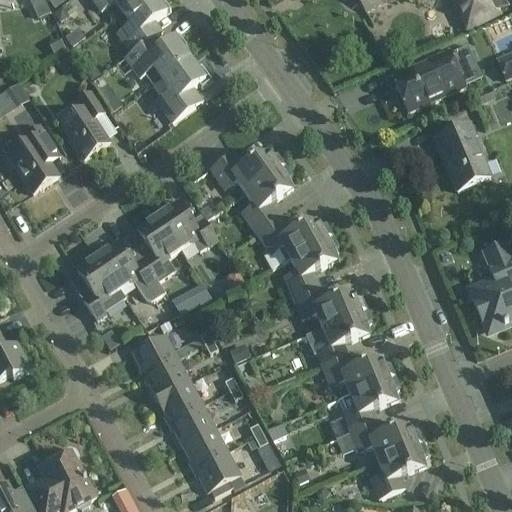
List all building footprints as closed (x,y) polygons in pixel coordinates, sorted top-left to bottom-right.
[(53,20),(43,0),(36,0),(29,4),(38,24),(41,22),(42,25),(53,20)] [(45,0),(54,11),(68,0),(45,0)] [(122,15),(143,0),(90,0),(102,15),(115,5),(122,15)] [(132,57),(155,41),(148,31),(171,14),(163,4),(158,4),(154,0),(143,0),(122,15),(132,28),(118,38),(132,57)] [(283,15),(296,0),(270,0),(269,2),(283,15)] [(391,0),(453,0),(451,1),(467,33),(498,18),(497,15),(509,10),(503,0),(358,0),(366,14),(391,0)] [(511,18),(506,21),(511,34),(511,56),(496,63),(505,86),(511,82),(511,18)] [(163,85),(191,64),(185,55),(187,50),(179,40),(156,56),(149,47),(156,42),(155,41),(132,57),(126,62),(140,83),(154,73),(163,85)] [(410,120),(450,102),(467,94),(452,59),(434,67),(395,86),(410,120)] [(191,64),(163,85),(170,95),(157,105),(173,127),(195,111),(186,98),(199,89),(201,92),(212,85),(202,71),(196,71),(191,64)] [(480,84),(499,76),(494,65),(476,73),(480,84)] [(495,102),(491,92),(478,97),(481,107),(495,102)] [(110,147),(94,123),(104,117),(91,97),(77,106),(82,114),(60,128),(84,164),(110,147)] [(447,173),(457,196),(490,182),(473,142),(475,141),(469,127),(434,142),(444,166),(443,167),(446,173),(447,173)] [(59,180),(43,157),(53,150),(40,130),(26,139),(29,144),(7,159),(33,198),(59,180)] [(223,192),(237,187),(245,198),(284,169),(277,159),(269,158),(266,154),(243,170),(233,157),(210,174),(223,192)] [(244,220),(257,239),(280,222),(270,208),(294,193),(291,188),(292,180),(284,169),(245,198),(253,209),(244,220)] [(158,221),(180,255),(192,246),(199,256),(207,251),(208,253),(218,246),(203,224),(194,230),(179,207),(158,221)] [(208,210),(201,215),(207,225),(214,220),(208,210)] [(180,255),(158,221),(137,235),(152,258),(143,264),(158,287),(176,275),(168,263),(180,255)] [(315,223),(291,237),(280,222),(257,239),(269,256),(274,254),(282,268),(290,264),(332,240),(326,229),(318,227),(315,223)] [(286,286),(295,305),(322,294),(314,277),(338,264),(336,260),(339,252),(332,240),(290,264),(297,276),(286,286)] [(511,291),(511,267),(510,262),(503,246),(478,256),(491,285),(467,295),(471,306),(470,307),(480,329),(481,328),(486,339),(506,331),(504,328),(511,324),(511,307),(506,294),(511,291)] [(118,247),(97,261),(120,295),(133,286),(145,304),(151,306),(165,297),(158,287),(143,264),(134,270),(118,247)] [(106,318),(105,317),(125,303),(120,295),(97,261),(77,274),(92,297),(82,304),(96,325),(106,318)] [(316,320),(322,333),(366,314),(361,302),(353,299),(352,295),(326,305),(322,294),(295,305),(302,322),(316,320)] [(315,355),(323,372),(349,360),(344,349),(370,338),(368,334),(372,326),(366,314),(322,333),(326,344),(315,355)] [(213,345),(208,335),(200,340),(205,349),(213,345)] [(17,346),(0,355),(0,354),(0,344),(3,343),(0,337),(0,384),(11,378),(13,383),(32,373),(17,346)] [(145,382),(178,364),(166,339),(132,358),(145,382)] [(213,345),(205,349),(210,359),(218,354),(213,345)] [(245,348),(229,354),(235,368),(251,362),(245,348)] [(344,386),(350,399),(394,380),(389,368),(382,365),(380,361),(354,372),(349,360),(323,372),(330,389),(344,386)] [(157,405),(191,387),(178,364),(145,382),(157,405)] [(344,421),(351,438),(377,427),(372,415),(398,404),(396,400),(400,393),(394,380),(350,399),(338,405),(344,420),(344,421)] [(230,396),(238,391),(233,382),(224,386),(230,396)] [(170,428),(203,410),(191,387),(157,405),(170,428)] [(238,391),(230,396),(235,405),(243,401),(238,391)] [(182,451),(216,433),(203,410),(170,428),(182,451)] [(372,453),(378,466),(422,447),(417,434),(410,432),(408,427),(382,438),(377,427),(351,438),(358,455),(372,453)] [(255,442),(263,438),(258,429),(249,433),(255,442)] [(273,446),(286,440),(281,429),(267,435),(273,446)] [(195,475),(228,457),(216,433),(182,451),(195,475)] [(263,438),(255,442),(260,452),(268,447),(263,438)] [(428,459),(422,447),(378,466),(383,478),(372,487),(379,504),(405,493),(400,481),(426,471),(424,466),(428,459)] [(38,511),(85,511),(89,510),(91,505),(96,502),(77,466),(79,460),(76,454),(69,452),(63,455),(61,462),(39,474),(44,483),(27,492),(38,511)] [(261,460),(270,477),(281,471),(272,454),(261,460)] [(228,457),(195,475),(208,499),(241,481),(228,457)] [(305,484),(301,474),(295,477),(299,487),(305,484)] [(0,511),(32,511),(24,495),(14,500),(9,490),(0,495),(0,511)] [(328,497),(327,492),(322,491),(317,493),(316,497),(318,502),(323,503),(327,501),(328,497)]
